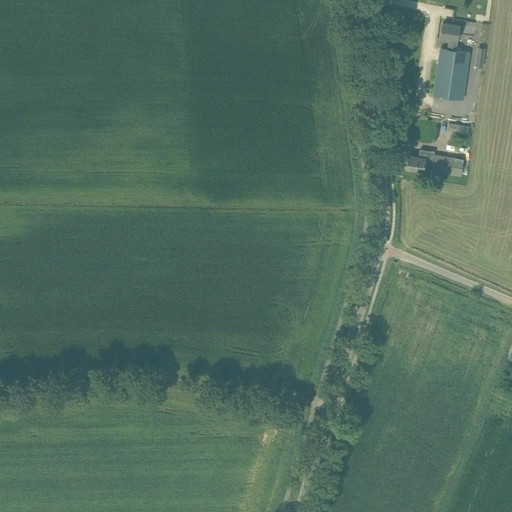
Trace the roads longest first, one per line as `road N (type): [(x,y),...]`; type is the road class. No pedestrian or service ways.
road 1 (track): [(328,410),(135,376),(0,397)]
road 2 (tertiary): [(298,511),(377,248)]
road 3 (tertiary): [(377,248),(382,181),(354,0)]
road 4 (residential): [(377,248),(511,301)]
